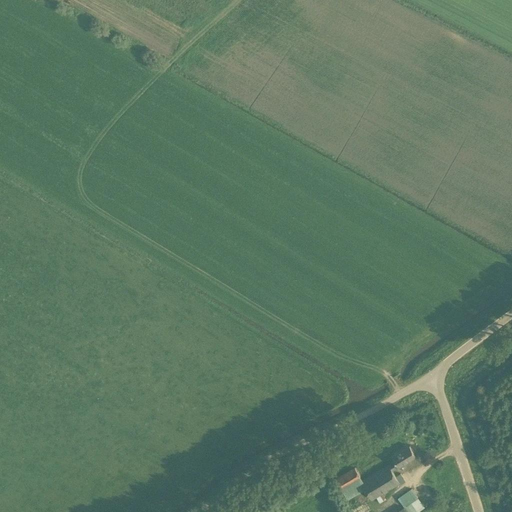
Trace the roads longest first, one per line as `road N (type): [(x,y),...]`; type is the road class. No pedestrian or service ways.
road 1 (unclassified): [(189,511),(269,456),(436,379)]
road 2 (unclassified): [(480,511),(436,379)]
